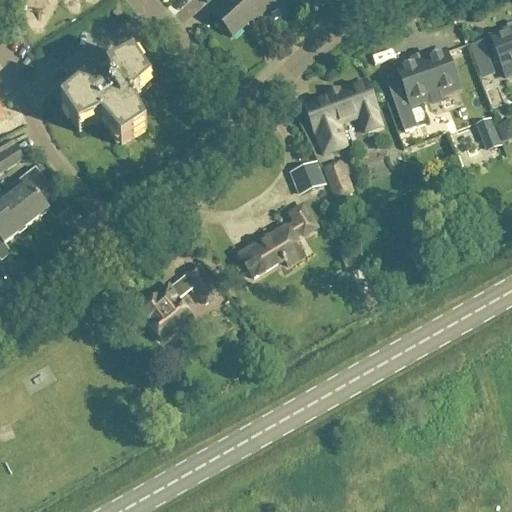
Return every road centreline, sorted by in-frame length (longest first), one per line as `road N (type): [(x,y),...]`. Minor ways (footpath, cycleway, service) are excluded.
road 1 (primary): [(124,511),(511,293)]
road 2 (residential): [(244,118),(381,0)]
road 3 (residential): [(114,238),(244,118)]
road 4 (residential): [(114,238),(50,155),(22,100)]
road 5 (residential): [(22,100),(148,13)]
road 6 (residential): [(244,118),(148,13)]
road 7 (residential): [(0,323),(114,238)]
